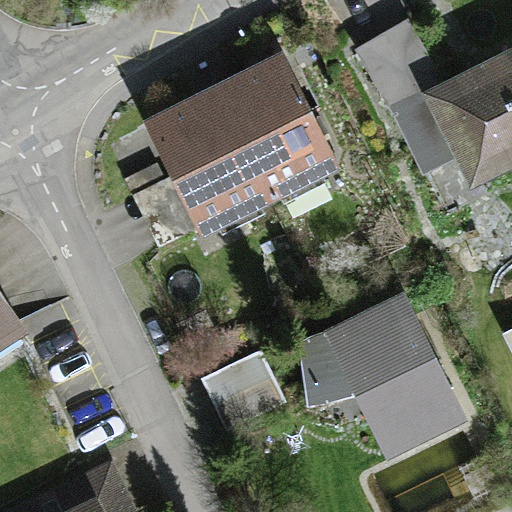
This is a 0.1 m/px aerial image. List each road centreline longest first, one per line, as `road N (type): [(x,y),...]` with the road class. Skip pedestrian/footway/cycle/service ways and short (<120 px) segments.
road 1 (residential): [(205,511),(14,113)]
road 2 (unclassified): [(198,0),(14,113)]
